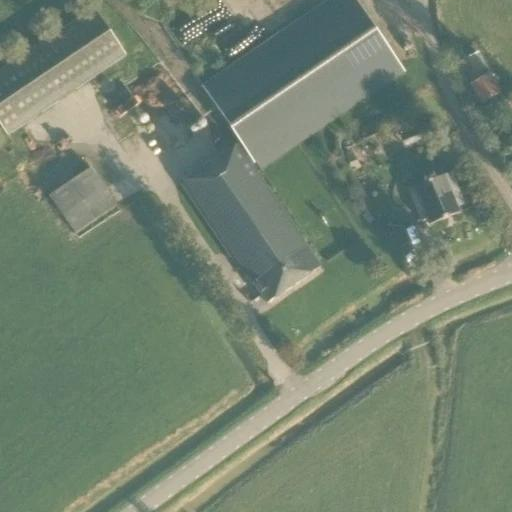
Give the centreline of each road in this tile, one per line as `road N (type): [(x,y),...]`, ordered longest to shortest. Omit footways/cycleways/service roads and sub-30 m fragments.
road 1 (tertiary): [(138,511),(375,340),(511,272)]
road 2 (unclassified): [(511,201),(441,76),(422,0)]
